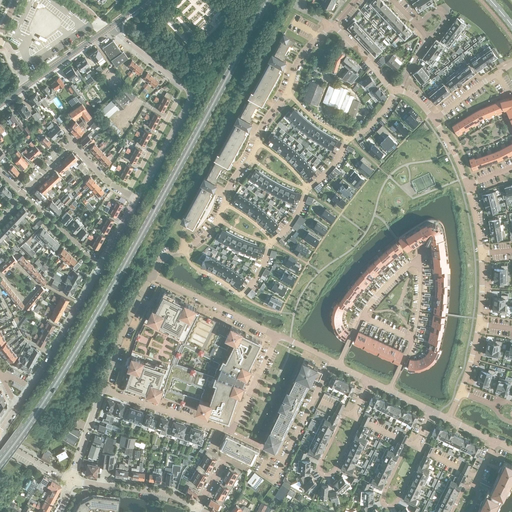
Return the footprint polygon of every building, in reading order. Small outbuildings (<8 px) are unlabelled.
[(325,0),(323,5),(331,9),(336,1),(335,1),(335,0),(342,0),(344,1),(344,0),(325,0)] [(381,0),(374,7),(373,8),(377,12),(378,11),(385,4),(381,0)] [(423,8),(418,0),(413,0),(412,1),(415,5),(414,5),(416,9),(417,8),(418,11),(423,8)] [(377,12),(376,13),(380,17),(382,15),(389,8),(385,4),(378,11),(377,12)] [(389,8),(382,15),(386,18),(384,20),(393,12),(389,8)] [(393,12),(384,20),(388,24),(397,16),(393,12)] [(397,16),(388,24),(392,28),(400,20),(397,16)] [(457,18),(454,22),(464,29),(467,25),(463,22),(464,21),(460,18),(460,19),(457,17),(457,18)] [(400,20),(392,28),(396,32),(404,24),(400,20)] [(352,31),(359,25),(355,21),(348,27),(352,31)] [(454,22),(451,27),(460,33),(463,30),(464,29),(454,22)] [(356,35),(364,27),(360,23),(359,25),(352,31),(352,32),(356,35)] [(404,24),(396,32),(397,31),(400,34),(399,36),(408,28),(404,24)] [(356,35),(360,39),(368,32),(364,28),(365,28),(364,27),(356,35)] [(451,27),(447,31),(457,38),(460,34),(460,33),(451,27)] [(408,28),(399,36),(403,40),(412,32),(408,28)] [(447,31),(444,36),(453,43),(456,38),(457,39),(457,38),(447,31)] [(360,39),(364,44),(372,36),(368,32),(360,39)] [(182,218),(181,219),(187,222),(189,223),(196,227),(215,194),(211,192),(212,188),(214,189),(217,182),(216,182),(226,163),(230,166),(233,160),(249,132),(245,130),(247,127),(249,128),(252,121),(251,121),(253,116),(261,102),(264,104),(267,98),(283,70),(279,68),(281,65),(283,66),(286,60),(284,59),(292,45),(295,40),(292,38),(285,34),(284,34),(281,39),(280,39),(282,40),(274,53),(273,52),(269,59),(270,59),(252,90),(249,96),(251,97),(241,114),(238,113),(237,116),(234,121),(237,122),(220,153),(217,158),(207,177),(205,176),(202,182),(184,214),(182,218)] [(364,44),(367,48),(374,41),(375,40),(372,36),(364,44)] [(453,43),(444,36),(440,40),(450,47),(453,43)] [(436,39),(433,44),(442,51),(445,46),(436,39)] [(121,52),(113,40),(105,46),(104,45),(103,46),(103,47),(102,48),(116,66),(128,58),(123,51),(121,52)] [(374,41),(367,48),(371,52),(378,45),(380,44),(376,40),(375,40),(374,41)] [(433,44),(429,49),(438,55),(441,51),(442,51),(433,44)] [(378,45),(371,52),(375,56),(382,50),(378,45)] [(489,46),(484,50),(491,61),(497,57),(489,46)] [(90,54),(89,55),(94,61),(96,60),(98,62),(103,58),(97,49),(92,53),(91,52),(90,53),(90,54)] [(429,49),(426,53),(436,60),(435,59),(438,55),(429,49)] [(484,50),(479,53),(481,56),(487,64),(491,61),(484,50)] [(340,61),(345,55),(340,51),(335,58),(331,70),(337,71),(340,61)] [(436,60),(426,53),(425,55),(424,54),(423,57),(423,58),(425,60),(428,62),(432,65),(436,60)] [(346,56),(345,55),(340,61),(349,69),(348,71),(347,70),(341,77),(342,78),(348,81),(355,73),(360,67),(346,56)] [(392,57),(386,63),(395,70),(400,64),(402,62),(393,55),(392,57)] [(475,56),(470,60),(478,70),(483,67),(477,59),(475,56)] [(481,56),(477,59),(483,67),(487,64),(481,56)] [(77,64),(76,64),(81,71),(84,69),(85,70),(87,73),(91,70),(89,67),(88,68),(87,67),(90,65),(85,58),(79,62),(78,62),(77,63),(77,64)] [(133,59),(128,64),(139,74),(144,69),(133,59)] [(467,63),(463,66),(470,76),(475,72),(467,63)] [(416,76),(417,78),(427,70),(423,65),(421,67),(414,73),(414,74),(413,74),(415,76),(416,76)] [(462,65),(458,69),(460,71),(466,79),(470,76),(463,66),(462,65)] [(65,73),(64,73),(70,80),(73,78),(75,82),(82,77),(77,69),(75,71),(72,67),(67,71),(66,71),(65,71),(65,73)] [(427,70),(417,78),(418,79),(418,80),(420,82),(421,82),(430,74),(427,70)] [(460,71),(456,75),(462,82),(466,79),(460,71)] [(454,72),(450,75),(458,86),(462,82),(456,75),(454,72)] [(89,85),(95,81),(89,73),(83,78),(89,85)] [(355,73),(348,81),(352,83),(358,75),(355,73)] [(157,75),(150,83),(154,86),(161,78),(157,75)] [(450,75),(445,79),(453,89),(458,86),(450,75)] [(370,76),(362,82),(369,90),(376,85),(373,82),(374,82),(372,80),(373,79),(370,77),(370,76)] [(59,88),(64,84),(59,77),(54,80),(55,81),(51,83),(56,89),(59,87),(59,88)] [(161,78),(154,86),(158,89),(164,81),(161,78)] [(303,100),(317,105),(325,85),(311,80),(303,100)] [(164,81),(158,89),(162,92),(168,84),(164,81)] [(339,112),(348,115),(347,117),(354,120),(361,102),(354,99),(355,96),(346,93),(348,89),(330,82),(322,102),(340,109),(339,112)] [(442,82),(438,86),(446,95),(450,92),(442,82)] [(72,83),(69,86),(70,86),(73,91),(76,96),(79,93),(72,83)] [(168,84),(162,92),(165,95),(172,87),(168,84)] [(47,96),(44,98),(47,102),(57,95),(55,93),(51,88),(49,89),(47,86),(42,89),(47,96)] [(376,86),(372,89),(374,92),(373,92),(379,99),(380,98),(381,100),(382,101),(386,98),(385,96),(384,95),(385,94),(381,90),(379,88),(378,88),(376,86)] [(438,86),(434,90),(442,99),(446,95),(438,86)] [(172,87),(165,95),(169,98),(176,90),(172,87)] [(433,89),(428,93),(437,103),(442,99),(434,90),(433,89)] [(176,90),(169,98),(173,101),(179,93),(176,90)] [(139,91),(134,95),(140,103),(145,99),(140,91),(139,91)] [(179,93),(173,101),(177,104),(183,96),(179,93)] [(44,98),(43,97),(41,98),(39,96),(38,96),(36,94),(35,95),(35,94),(32,96),(38,104),(40,102),(44,107),(46,106),(47,107),(49,105),(47,102),(44,98)] [(134,95),(129,98),(135,107),(140,103),(134,95)] [(39,118),(42,116),(38,111),(40,110),(36,105),(38,104),(32,96),(29,98),(30,98),(29,99),(31,102),(30,102),(37,111),(35,113),(39,118)] [(74,97),(68,101),(74,109),(69,112),(74,119),(75,118),(79,115),(83,120),(84,122),(91,116),(82,103),(76,96),(74,97)] [(92,102),(94,105),(102,100),(99,97),(92,102)] [(511,121),(511,97),(500,100),(504,109),(506,109),(511,121)] [(129,98),(124,102),(130,110),(135,107),(129,98)] [(501,110),(504,109),(500,100),(495,102),(500,114),(502,113),(501,110)] [(124,102),(119,106),(125,114),(130,110),(124,102)] [(498,115),(500,114),(495,102),(490,104),(494,113),(497,112),(498,115)] [(18,108),(17,108),(23,117),(25,119),(32,114),(27,107),(25,104),(24,105),(23,104),(20,106),(19,105),(17,107),(18,108)] [(491,114),(494,113),(490,104),(485,106),(490,118),(492,117),(491,114)] [(119,106),(114,109),(120,118),(125,114),(119,106)] [(488,119),(490,118),(485,106),(480,108),(484,117),(487,116),(488,119)] [(163,109),(159,116),(168,121),(173,111),(171,110),(168,109),(166,108),(164,107),(163,109)] [(409,115),(408,116),(405,119),(413,127),(415,125),(415,126),(418,123),(417,122),(419,121),(415,118),(418,114),(412,108),(407,113),(409,115)] [(480,120),(484,117),(480,108),(475,111),(480,120)] [(114,109),(108,113),(114,121),(120,118),(114,109)] [(288,118),(291,121),(299,113),(297,112),(294,109),(291,112),(291,111),(290,112),(289,111),(285,115),(288,118)] [(477,121),(480,120),(475,111),(470,114),(477,125),(479,124),(477,121)] [(26,135),(31,132),(27,126),(24,127),(20,122),(19,123),(12,112),(10,114),(9,113),(5,116),(7,119),(6,120),(8,123),(10,122),(12,126),(14,124),(20,131),(22,129),(26,135)] [(39,118),(35,113),(31,115),(36,121),(37,120),(39,124),(41,122),(39,118)] [(108,113),(103,117),(109,125),(114,121),(108,113)] [(293,123),(296,125),(304,116),(301,114),(301,115),(299,113),(291,121),(293,123)] [(475,126),(477,125),(470,114),(466,117),(471,125),(473,123),(475,126)] [(155,123),(154,125),(163,130),(168,121),(159,116),(155,123)] [(299,128),(300,129),(308,120),(306,118),(305,119),(303,117),(304,116),(296,125),(299,128)] [(99,117),(90,125),(94,129),(97,126),(99,128),(105,123),(99,117)] [(468,127),(471,125),(466,117),(461,120),(468,131),(469,129),(468,127)] [(75,121),(68,128),(73,133),(81,125),(83,123),(84,122),(83,120),(82,121),(78,124),(75,121)] [(302,131),(305,133),(313,124),(310,122),(309,122),(307,121),(308,120),(300,129),(302,131)] [(466,132),(468,131),(461,120),(456,122),(462,131),(464,129),(466,132)] [(50,121),(47,123),(49,125),(59,135),(61,133),(62,133),(63,132),(63,131),(57,124),(55,126),(52,123),(50,121)] [(393,124),(390,126),(397,133),(399,131),(401,133),(400,133),(401,134),(401,133),(403,135),(404,134),(404,135),(407,132),(406,132),(408,130),(400,122),(396,126),(393,124)] [(462,132),(462,131),(456,122),(452,125),(456,131),(456,132),(458,135),(462,132)] [(81,125),(73,133),(77,138),(84,131),(81,128),(83,127),(85,125),(83,123),(81,125)] [(307,135),(310,137),(317,127),(315,125),(314,126),(312,125),(313,124),(305,133),(307,135)] [(49,125),(47,127),(49,129),(50,128),(51,129),(50,131),(48,133),(54,139),(55,139),(57,138),(57,137),(59,135),(49,125)] [(150,132),(149,134),(158,139),(163,130),(154,125),(153,127),(150,132)] [(387,138),(384,140),(382,142),(381,142),(386,147),(386,148),(387,147),(389,150),(393,146),(394,147),(396,144),(397,142),(394,139),(395,138),(397,140),(397,139),(382,125),(383,126),(378,132),(381,135),(383,133),(387,138)] [(312,138),(315,140),(322,130),(319,128),(319,129),(317,128),(317,127),(310,137),(312,138)] [(317,142),(320,144),(327,133),(324,132),(323,133),(321,131),(322,130),(315,140),(317,142)] [(85,146),(87,144),(89,146),(95,140),(93,138),(92,139),(89,136),(91,135),(93,133),(91,131),(89,133),(88,135),(80,141),(85,146)] [(270,145),(272,146),(278,136),(274,134),(272,132),(269,137),(270,138),(269,139),(270,139),(267,143),(270,145)] [(322,145),(326,147),(332,136),(329,135),(328,136),(326,134),(327,133),(320,144),(322,145)] [(40,141),(38,143),(43,148),(45,146),(46,147),(47,146),(48,145),(49,144),(51,142),(45,136),(43,134),(41,136),(43,138),(40,141)] [(145,141),(144,143),(153,147),(158,139),(149,134),(148,135),(145,141)] [(273,148),(275,150),(283,140),(281,139),(278,136),(272,146),(274,147),(273,148)] [(332,136),(326,147),(329,149),(332,150),(334,145),(335,145),(335,144),(339,146),(341,142),(338,141),(335,139),(331,137),(332,136)] [(279,151),(280,152),(287,143),(284,141),(283,140),(275,150),(278,151),(279,151)] [(33,148),(31,150),(36,156),(41,152),(33,143),(31,141),(28,143),(33,148)] [(95,142),(88,149),(91,153),(99,146),(95,142)] [(142,147),(139,152),(148,157),(153,147),(144,143),(143,144),(142,147)] [(281,154),(284,156),(292,147),(289,144),(287,143),(280,152),(282,153),(281,154)] [(504,143),(502,144),(508,155),(511,153),(511,150),(509,144),(506,146),(504,143)] [(381,156),(383,153),(374,144),(369,150),(370,150),(368,152),(373,157),(375,155),(378,158),(381,156)] [(502,148),(499,149),(504,158),(508,155),(502,144),(501,145),(502,148)] [(99,146),(91,153),(95,157),(102,150),(99,146)] [(287,157),(288,159),(296,150),(293,148),(292,147),(284,156),(286,158),(287,157)] [(26,149),(22,152),(28,159),(30,158),(32,160),(36,156),(31,150),(29,152),(26,149)] [(491,149),(489,150),(493,162),(498,160),(495,151),(492,152),(491,149)] [(499,149),(495,151),(498,160),(504,158),(499,149)] [(18,150),(14,153),(18,157),(17,158),(18,159),(15,162),(21,170),(22,169),(23,170),(25,168),(24,167),(28,164),(21,156),(20,155),(21,154),(18,150)] [(102,150),(95,157),(98,161),(106,154),(102,150)] [(289,161),(291,163),(300,154),(298,153),(296,150),(288,159),(290,160),(289,161)] [(488,154),(485,155),(488,164),(493,162),(489,150),(487,151),(488,154)] [(72,152),(67,157),(70,160),(71,159),(73,161),(79,168),(85,174),(89,170),(81,162),(79,165),(75,161),(78,158),(77,158),(79,157),(76,154),(75,155),(72,152)] [(296,166),(306,156),(302,152),(291,163),(294,165),(294,164),(296,166)] [(480,153),(478,154),(482,166),(488,164),(485,155),(481,156),(480,153)] [(106,154),(98,161),(102,164),(109,157),(106,154)] [(477,157),(474,158),(478,167),(482,166),(478,154),(476,154),(477,157)] [(296,168),(299,170),(308,162),(304,158),(306,156),(296,166),(297,167),(296,168)] [(70,160),(67,157),(64,160),(69,166),(72,164),(77,169),(79,168),(73,161),(71,159),(70,160)] [(109,157),(102,164),(105,168),(113,161),(109,157)] [(133,164),(132,166),(141,171),(146,162),(137,157),(133,164)] [(370,162),(363,157),(359,162),(361,164),(358,167),(367,175),(368,174),(369,174),(372,171),(371,170),(372,169),(369,167),(371,164),(370,162)] [(474,158),(474,157),(469,158),(470,162),(473,169),(478,167),(474,158)] [(69,166),(64,160),(60,163),(63,166),(62,167),(64,169),(65,169),(69,174),(71,172),(67,168),(69,166)] [(113,161),(105,168),(109,172),(116,165),(113,161)] [(302,172),(303,173),(311,166),(310,165),(308,162),(299,170),(301,173),(302,172)] [(9,168),(8,169),(9,169),(8,170),(14,176),(15,176),(16,176),(17,175),(17,174),(19,172),(11,163),(9,165),(11,167),(10,168),(9,168)] [(67,175),(69,174),(65,169),(64,169),(62,167),(63,166),(60,163),(56,168),(61,174),(64,171),(67,175)] [(116,165),(109,172),(112,176),(120,169),(116,165)] [(128,173),(127,175),(136,180),(141,171),(132,166),(128,173)] [(311,166),(303,173),(309,181),(313,179),(310,175),(311,175),(311,174),(315,171),(313,168),(311,166)] [(335,167),(333,170),(338,174),(339,175),(342,177),(344,174),(340,171),(335,167)] [(252,180),(254,182),(260,173),(257,171),(256,169),(253,173),(252,173),(251,173),(247,177),(249,179),(252,180)] [(350,175),(354,178),(351,181),(358,186),(359,184),(360,184),(362,181),(364,179),(358,173),(354,170),(350,175)] [(56,172),(51,176),(60,184),(61,186),(63,185),(58,180),(61,177),(56,172)] [(254,182),(259,186),(266,175),(263,174),(263,175),(260,173),(254,182)] [(126,177),(122,184),(131,189),(136,180),(127,175),(126,177)] [(259,186),(264,189),(271,179),(268,177),(267,178),(265,177),(266,176),(266,175),(259,186)] [(58,186),(60,184),(51,176),(47,180),(53,185),(55,183),(58,186)] [(83,187),(84,188),(94,180),(90,176),(84,181),(87,183),(83,187)] [(264,189),(270,192),(276,182),(273,180),(272,181),(270,180),(271,179),(264,189)] [(338,189),(349,198),(353,192),(351,190),(352,188),(350,186),(351,186),(343,179),(340,182),(342,184),(338,189)] [(54,191),(50,188),(53,185),(47,180),(43,184),(52,193),(54,191)] [(89,187),(91,189),(97,184),(94,180),(84,188),(86,190),(89,187)] [(270,192),(275,195),(281,184),(278,183),(277,184),(275,183),(276,182),(270,192)] [(318,191),(324,187),(320,182),(315,186),(318,191)] [(39,187),(38,188),(44,194),(46,191),(49,194),(48,195),(52,198),(54,196),(52,193),(43,184),(41,186),(41,185),(40,185),(39,186),(39,187)] [(91,196),(100,187),(97,184),(91,189),(93,191),(89,194),(91,196)] [(275,195),(281,198),(286,187),(283,185),(282,186),(280,185),(281,184),(275,195)] [(0,194),(1,194),(3,195),(8,190),(7,188),(7,187),(5,185),(0,190),(0,194)] [(98,196),(104,191),(100,187),(91,196),(92,198),(96,194),(98,196)] [(285,203),(291,189),(288,188),(288,189),(286,188),(286,187),(281,198),(286,200),(285,203)] [(33,193),(32,194),(38,200),(40,198),(43,201),(45,199),(37,189),(35,191),(34,191),(33,192),(33,193)] [(291,189),(285,203),(291,205),(294,198),(295,198),(295,197),(299,198),(301,194),(291,190),(291,189)] [(10,197),(13,194),(8,190),(3,195),(5,197),(2,200),(5,202),(7,199),(10,196),(10,197)] [(483,195),(482,195),(483,198),(484,198),(485,200),(498,197),(497,197),(496,191),(483,194),(483,195)] [(76,199),(79,196),(77,194),(76,193),(73,196),(69,192),(68,193),(67,192),(60,200),(61,201),(63,203),(64,202),(66,204),(72,198),(73,196),(76,199)] [(237,206),(243,196),(239,193),(237,192),(234,197),(235,198),(235,199),(233,203),(235,204),(238,205),(237,206)] [(327,199),(335,206),(337,204),(341,208),(346,202),(336,194),(331,200),(329,197),(327,199)] [(240,207),(242,208),(248,199),(245,197),(243,196),(237,206),(240,208),(240,207)] [(498,197),(485,200),(486,207),(499,203),(498,197)] [(61,201),(60,200),(59,198),(54,203),(52,201),(46,206),(51,211),(61,201)] [(243,210),(246,212),(253,202),(248,199),(242,208),(244,209),(243,210)] [(69,206),(70,208),(71,208),(73,210),(76,207),(74,206),(77,203),(74,200),(69,206)] [(59,207),(63,203),(61,201),(51,211),(56,215),(61,210),(59,207)] [(116,201),(113,207),(119,210),(122,204),(116,201)] [(249,213),(251,214),(257,205),(254,203),(253,202),(246,212),(248,214),(249,213)] [(499,203),(486,207),(488,213),(497,211),(496,204),(499,204),(499,203)] [(252,216),(254,218),(262,209),(259,206),(257,205),(251,214),(252,215),(252,216)] [(23,206),(19,210),(24,216),(26,214),(29,216),(31,214),(28,211),(25,209),(26,209),(23,206)] [(108,213),(107,214),(107,215),(110,216),(111,214),(115,217),(119,210),(113,207),(109,213),(108,213)] [(63,217),(61,219),(63,222),(63,223),(65,224),(66,224),(73,217),(70,214),(73,211),(70,209),(67,212),(66,211),(62,216),(63,217)] [(257,219),(259,221),(266,212),(265,211),(262,209),(254,218),(257,220),(257,219)] [(321,215),(325,218),(324,219),(327,221),(328,220),(330,222),(332,220),(335,216),(331,213),(331,212),(325,209),(323,212),(321,215)] [(22,218),(24,216),(19,210),(15,214),(24,223),(26,221),(22,218)] [(260,223),(262,225),(270,216),(266,212),(259,221),(261,222),(260,223)] [(23,224),(24,223),(15,214),(12,218),(17,223),(19,221),(23,224)] [(270,216),(262,225),(264,227),(265,226),(267,228),(275,220),(276,219),(271,215),(270,216)] [(104,223),(110,227),(114,220),(107,217),(104,223)] [(8,222),(17,230),(19,229),(15,225),(17,223),(12,218),(8,222)] [(72,225),(69,227),(73,230),(72,231),(74,233),(75,232),(75,233),(83,224),(77,218),(71,224),(72,225)] [(499,218),(489,220),(490,226),(500,225),(499,218)] [(275,220),(267,228),(270,231),(274,235),(277,232),(274,229),(275,228),(278,224),(275,220)] [(16,232),(17,230),(8,222),(5,225),(10,230),(12,228),(16,232)] [(317,222),(313,228),(322,235),(327,228),(317,222)] [(432,269),(436,268),(447,268),(449,268),(449,263),(447,263),(446,253),(445,243),(443,233),(441,233),(440,229),(440,228),(440,227),(439,227),(439,226),(438,225),(437,224),(436,223),(435,223),(434,223),(433,222),(432,222),(431,222),(430,223),(429,223),(428,223),(427,224),(424,226),(423,224),(417,228),(410,232),(404,236),(403,235),(399,237),(407,248),(410,250),(424,240),(424,241),(425,241),(425,242),(426,242),(426,243),(427,243),(428,243),(429,243),(430,243),(432,269)] [(107,233),(110,227),(104,223),(100,230),(107,233)] [(83,229),(78,235),(80,237),(80,238),(82,239),(83,239),(88,232),(85,230),(88,226),(85,224),(82,228),(83,229)] [(8,232),(10,230),(5,225),(2,229),(10,237),(12,236),(8,232)] [(34,237),(38,241),(47,231),(45,229),(45,230),(41,226),(36,231),(38,233),(34,237)] [(9,239),(10,237),(2,229),(0,230),(0,234),(3,238),(5,236),(9,239)] [(220,241),(222,242),(228,233),(224,231),(223,229),(220,233),(219,234),(218,233),(215,238),(217,239),(220,241)] [(504,230),(491,233),(492,239),(505,237),(504,230)] [(38,241),(42,245),(51,236),(49,234),(50,234),(47,231),(38,241)] [(309,232),(304,238),(315,245),(317,242),(317,243),(319,240),(319,239),(314,236),(312,234),(309,232)] [(95,239),(101,243),(105,236),(99,233),(95,239)] [(226,244),(228,245),(233,234),(230,233),(230,234),(228,233),(222,242),(226,244)] [(228,245),(233,248),(238,237),(236,236),(235,237),(233,235),(234,234),(233,234),(228,245)] [(42,245),(46,249),(49,246),(56,239),(53,237),(53,238),(51,236),(42,245)] [(233,248),(232,250),(238,253),(239,251),(243,240),(244,239),(241,238),(240,239),(238,238),(233,248)] [(56,239),(49,246),(51,248),(50,250),(50,251),(50,252),(48,255),(50,257),(55,252),(53,250),(59,244),(57,242),(58,241),(56,239)] [(101,243),(95,239),(91,246),(98,249),(101,243)] [(239,251),(245,253),(249,242),(246,240),(246,241),(243,240),(239,251)] [(245,253),(250,255),(254,244),(251,242),(251,244),(249,243),(249,242),(245,253)] [(395,243),(392,246),(398,254),(403,251),(396,242),(395,243)] [(295,250),(294,252),(300,255),(301,254),(305,256),(309,249),(298,243),(294,250),(295,250)] [(254,244),(250,255),(256,257),(258,252),(259,252),(259,251),(263,252),(265,248),(261,247),(258,246),(254,245),(255,244),(254,244)] [(392,246),(387,249),(394,257),(398,254),(392,246)] [(57,253),(62,258),(68,252),(63,247),(57,253)] [(387,249),(383,253),(390,261),(394,257),(387,249)] [(64,264),(66,262),(72,256),(68,252),(62,258),(65,260),(60,265),(58,268),(59,269),(64,264)] [(202,265),(207,267),(211,257),(206,255),(203,253),(199,259),(203,260),(203,261),(202,265)] [(383,253),(379,257),(386,264),(390,261),(383,253)] [(18,260),(22,264),(27,260),(22,255),(18,260)] [(8,260),(13,265),(17,261),(13,256),(8,260)] [(76,260),(72,256),(66,262),(71,266),(76,260)] [(290,256),(285,265),(296,271),(300,264),(296,262),(297,260),(290,256)] [(208,269),(211,271),(216,260),(211,257),(207,267),(208,268),(208,269)] [(379,257),(375,260),(382,268),(386,264),(379,257)] [(8,269),(13,265),(8,260),(4,264),(8,269)] [(27,260),(22,264),(26,269),(31,264),(27,260)] [(214,271),(216,272),(221,262),(216,260),(211,271),(214,272),(214,271)] [(375,260),(371,264),(378,272),(382,268),(375,260)] [(217,274),(220,276),(226,265),(221,262),(216,272),(218,273),(217,274)] [(43,272),(48,267),(45,263),(40,268),(43,272)] [(0,268),(4,273),(8,269),(4,264),(0,266),(0,268)] [(30,273),(35,268),(31,264),(26,269),(30,273)] [(371,264),(367,268),(375,276),(378,272),(371,264)] [(223,276),(225,277),(231,268),(226,265),(220,276),(223,277),(223,276)] [(501,269),(494,269),(494,275),(508,275),(508,265),(501,265),(501,269)] [(34,277),(39,272),(35,268),(30,273),(34,277)] [(226,279),(229,281),(236,271),(231,268),(225,277),(227,278),(226,279)] [(367,268),(363,272),(371,280),(375,276),(367,268)] [(62,270),(71,276),(80,281),(81,278),(81,277),(81,276),(81,275),(72,270),(71,272),(70,271),(70,270),(62,270)] [(232,282),(234,283),(240,274),(236,271),(229,281),(231,283),(232,282)] [(295,276),(285,271),(281,278),(285,281),(287,282),(291,284),(294,279),(295,276)] [(34,277),(38,281),(43,276),(39,272),(34,277)] [(360,275),(359,277),(367,284),(371,280),(363,272),(360,275)] [(54,273),(52,277),(60,281),(61,280),(64,282),(64,281),(67,283),(66,286),(74,291),(76,288),(75,287),(76,287),(75,286),(76,285),(66,279),(54,273)] [(240,274),(234,283),(238,287),(241,289),(244,286),(241,283),(242,282),(241,282),(245,278),(240,274)] [(494,275),(494,279),(494,281),(501,281),(501,285),(508,285),(508,275),(494,275)] [(42,285),(43,285),(47,281),(43,276),(38,281),(42,285)] [(66,279),(76,285),(77,283),(77,284),(78,283),(78,284),(80,281),(71,276),(70,278),(67,277),(66,279)] [(359,277),(355,281),(364,288),(367,284),(359,277)] [(58,286),(57,285),(59,282),(54,280),(52,283),(50,286),(56,289),(58,286)] [(353,284),(352,285),(360,292),(364,288),(355,281),(353,284)] [(275,282),(271,290),(282,296),(286,288),(282,286),(283,285),(280,284),(279,284),(275,282)] [(9,295),(13,292),(8,285),(4,289),(9,295)] [(351,287),(348,290),(357,296),(360,292),(352,285),(351,287)] [(41,286),(33,296),(37,299),(45,289),(41,286)] [(73,293),(74,291),(66,286),(63,291),(70,295),(71,293),(72,294),(72,293),(73,293)] [(52,295),(54,292),(51,290),(49,293),(48,295),(52,298),(56,300),(57,297),(52,295)] [(346,293),(345,294),(354,301),(357,296),(348,290),(346,293)] [(246,377),(247,377),(251,369),(249,367),(256,352),(257,352),(262,342),(252,336),(251,337),(243,333),(242,333),(243,331),(232,326),(231,328),(195,311),(196,308),(185,303),(184,305),(183,304),(184,303),(174,298),(175,296),(165,291),(155,309),(153,308),(151,311),(150,311),(148,315),(149,316),(148,319),(146,318),(143,324),(138,335),(137,338),(130,356),(132,356),(131,359),(130,359),(128,363),(130,364),(129,367),(131,368),(124,388),(136,392),(137,389),(146,393),(147,391),(148,392),(147,394),(159,398),(160,396),(180,403),(181,403),(180,403),(184,404),(197,408),(196,411),(208,415),(209,413),(219,417),(218,417),(229,421),(233,410),(232,410),(238,393),(241,394),(244,385),(243,385),(243,383),(248,385),(250,380),(245,378),(246,377)] [(9,295),(15,302),(19,299),(13,292),(9,295)] [(344,296),(342,299),(351,305),(354,301),(345,294),(344,296)] [(493,303),(493,304),(504,305),(505,304),(505,298),(507,299),(508,295),(501,295),(501,298),(494,297),(493,303)] [(29,309),(37,299),(33,296),(25,306),(29,309)] [(61,296),(59,300),(57,299),(57,300),(66,305),(69,300),(61,296)] [(278,309),(281,302),(278,300),(275,298),(275,299),(271,297),(268,302),(268,303),(271,305),(270,306),(274,308),(275,307),(278,309)] [(24,305),(19,299),(15,302),(20,308),(24,305)] [(342,299),(339,303),(348,309),(351,305),(342,299)] [(63,310),(66,305),(57,300),(56,301),(58,302),(55,306),(63,310)] [(334,308),(333,310),(345,313),(345,312),(343,311),(343,310),(344,309),(344,308),(347,310),(348,309),(339,303),(337,302),(336,304),(335,306),(334,308)] [(493,303),(493,310),(500,311),(500,314),(506,314),(507,304),(505,304),(504,305),(493,304),(493,303)] [(51,311),(60,316),(63,310),(55,306),(54,309),(52,308),(51,311)] [(57,321),(60,316),(51,311),(50,312),(52,313),(50,317),(57,321)] [(333,324),(334,325),(345,322),(345,321),(342,321),(342,320),(342,319),(344,318),(344,317),(332,318),(333,320),(333,322),(333,324)] [(38,323),(52,330),(55,325),(48,321),(46,324),(42,322),(39,321),(38,323)] [(337,331),(338,333),(347,325),(346,325),(344,326),(344,325),(343,324),(343,323),(345,322),(334,325),(335,327),(336,329),(337,331)] [(49,336),(52,330),(38,323),(37,325),(40,326),(39,326),(44,329),(42,332),(49,336)] [(347,325),(338,333),(339,334),(341,336),(342,337),(344,338),(345,337),(347,338),(350,332),(349,331),(348,330),(347,329),(346,328),(348,326),(347,325)] [(364,334),(359,331),(354,341),(359,344),(364,334)] [(36,333),(35,335),(46,341),(49,336),(42,332),(40,335),(36,333)] [(369,336),(364,334),(359,344),(364,346),(369,336)] [(43,347),(46,341),(35,335),(33,337),(38,339),(36,343),(43,347)] [(364,346),(369,348),(374,338),(369,336),(364,346)] [(369,348),(374,350),(378,341),(374,338),(369,348)] [(500,351),(502,341),(496,340),(495,343),(488,342),(487,347),(487,348),(500,351)] [(374,350),(379,353),(383,343),(378,341),(374,350)] [(427,346),(431,347),(439,350),(440,349),(438,349),(439,344),(429,341),(427,346)] [(0,347),(0,351),(2,354),(10,347),(6,343),(5,344),(3,343),(0,345),(0,347),(0,348),(0,347)] [(379,353),(384,355),(388,345),(383,343),(379,353)] [(26,351),(30,354),(28,358),(25,363),(27,364),(31,366),(32,367),(40,351),(30,345),(28,348),(26,351)] [(384,355),(389,357),(393,347),(388,345),(384,355)] [(2,354),(5,358),(13,351),(10,347),(2,354)] [(389,357),(394,359),(398,350),(393,347),(389,357)] [(427,350),(426,350),(436,357),(438,355),(439,352),(439,350),(431,347),(430,349),(430,350),(429,351),(427,350)] [(498,360),(500,351),(487,348),(487,347),(485,354),(492,355),(492,359),(498,360)] [(398,350),(394,359),(399,362),(403,352),(398,350)] [(426,355),(425,356),(431,363),(432,361),(434,360),(435,358),(436,357),(426,350),(426,351),(428,353),(427,354),(426,355)] [(13,351),(5,358),(9,362),(17,356),(13,351)] [(420,355),(420,356),(424,367),(425,366),(427,365),(429,364),(431,363),(425,356),(424,357),(423,357),(421,358),(420,355)] [(14,365),(19,368),(19,367),(24,359),(22,358),(19,356),(14,365)] [(24,356),(22,358),(24,359),(19,367),(23,369),(27,364),(25,363),(28,358),(24,356)] [(416,357),(415,357),(416,369),(418,368),(420,368),(422,367),(424,367),(420,356),(419,356),(419,359),(418,359),(417,359),(416,357)] [(416,369),(415,357),(414,359),(413,359),(411,359),(410,359),(408,358),(405,365),(406,365),(408,366),(408,368),(410,368),(412,368),(414,369),(416,369)] [(267,438),(264,444),(275,450),(277,447),(278,448),(310,382),(311,382),(313,383),(316,377),(319,378),(323,370),(317,368),(318,367),(314,365),(315,364),(305,359),(300,368),(298,368),(286,394),(285,394),(280,403),(281,404),(265,437),(267,438)] [(481,370),(479,376),(491,380),(491,379),(493,374),(494,374),(495,371),(489,369),(488,372),(481,370)] [(334,388),(338,378),(339,378),(333,375),(329,383),(330,383),(328,385),(334,388)] [(492,380),(491,379),(491,380),(479,376),(479,375),(477,380),(478,380),(477,382),(484,384),(483,387),(489,389),(492,380)] [(501,392),(505,379),(499,377),(496,390),(501,392)] [(334,388),(339,390),(344,380),(338,378),(334,388)] [(509,387),(511,387),(511,378),(511,381),(505,379),(501,392),(507,394),(509,387)] [(339,390),(344,393),(349,383),(344,380),(339,390)] [(349,383),(344,393),(349,395),(350,393),(352,394),(354,389),(353,389),(355,385),(349,383)] [(380,398),(374,395),(373,398),(372,398),(369,402),(371,403),(370,405),(375,408),(380,398)] [(375,408),(380,410),(385,400),(380,398),(375,408)] [(112,409),(113,406),(114,402),(111,401),(112,400),(109,399),(108,400),(106,403),(104,407),(105,407),(104,411),(108,412),(107,414),(110,415),(112,409)] [(380,410),(386,413),(390,403),(385,400),(380,410)] [(115,410),(114,409),(112,409),(110,415),(116,417),(116,415),(120,416),(122,412),(122,413),(124,409),(123,408),(124,405),(123,405),(124,404),(120,403),(120,404),(117,403),(115,410)] [(386,413),(391,415),(396,406),(390,403),(386,413)] [(391,415),(396,418),(401,408),(396,406),(391,415)] [(126,420),(132,422),(136,408),(133,407),(133,408),(130,407),(128,412),(126,411),(123,420),(126,420)] [(136,408),(132,422),(137,424),(140,426),(143,417),(140,416),(142,411),(139,410),(136,408)] [(396,418),(402,421),(407,411),(401,408),(396,418)] [(329,415),(327,419),(335,423),(340,414),(335,411),(332,416),(329,415)] [(402,421),(407,423),(412,413),(407,411),(402,421)] [(149,427),(154,429),(157,420),(153,419),(153,420),(152,419),(153,415),(152,414),(152,413),(150,412),(149,413),(147,413),(144,423),(150,425),(149,427)] [(418,416),(412,413),(407,423),(412,426),(413,424),(415,424),(417,420),(416,419),(418,416)] [(169,426),(166,425),(167,423),(168,420),(165,419),(165,418),(162,417),(161,418),(161,417),(157,428),(161,430),(160,433),(166,435),(168,427),(169,426)] [(323,417),(321,423),(333,428),(335,423),(327,419),(323,417)] [(175,436),(176,432),(180,422),(176,421),(175,422),(173,422),(171,428),(168,427),(166,435),(166,433),(175,436)] [(180,422),(176,432),(175,436),(184,439),(186,433),(183,432),(185,426),(183,425),(184,424),(180,422)] [(321,423),(318,427),(329,433),(332,428),(333,429),(333,428),(321,423)] [(111,431),(111,428),(100,424),(97,431),(104,433),(105,429),(111,431)] [(361,424),(357,434),(365,438),(367,433),(364,431),(366,426),(361,424)] [(443,428),(437,425),(435,429),(435,428),(432,433),(434,434),(433,436),(438,438),(443,428)] [(69,427),(62,438),(73,445),(80,434),(78,432),(79,430),(71,428),(69,427)] [(197,428),(193,427),(193,428),(191,427),(189,434),(186,433),(184,439),(193,442),(194,438),(197,428)] [(316,432),(327,438),(329,433),(318,427),(318,428),(321,429),(318,433),(316,432)] [(197,428),(194,438),(193,442),(196,443),(196,444),(202,445),(204,439),(201,438),(203,431),(201,431),(201,430),(197,428)] [(438,438),(443,441),(448,431),(443,428),(438,438)] [(443,441),(449,443),(453,434),(448,431),(443,441)] [(316,432),(314,437),(325,442),(327,438),(316,432)] [(95,434),(91,443),(93,444),(99,446),(104,448),(105,443),(100,442),(102,437),(96,435),(95,434)] [(259,449),(227,434),(220,448),(252,463),(259,449)] [(356,434),(354,439),(366,444),(369,440),(356,434)] [(449,443),(454,446),(459,436),(453,434),(449,443)] [(135,438),(122,435),(120,444),(127,446),(125,454),(130,455),(129,459),(131,460),(131,457),(132,457),(133,447),(135,438)] [(454,446),(459,449),(464,439),(459,436),(454,446)] [(99,459),(98,464),(100,464),(100,466),(113,468),(116,446),(115,446),(116,439),(114,439),(107,437),(105,443),(104,448),(103,452),(100,452),(99,459)] [(311,442),(322,447),(325,442),(314,437),(316,438),(314,443),(311,442)] [(355,439),(353,444),(364,449),(366,444),(354,439),(355,439)] [(459,449),(465,451),(470,441),(464,439),(459,449)] [(465,451),(470,454),(475,444),(470,441),(465,451)] [(311,442),(309,447),(320,452),(321,452),(320,452),(322,447),(311,442)] [(398,454),(403,444),(398,442),(395,447),(392,445),(390,450),(398,454)] [(99,446),(93,444),(89,455),(88,455),(88,459),(92,460),(92,457),(95,458),(95,457),(99,459),(100,452),(103,452),(104,448),(99,446)] [(353,444),(351,449),(359,453),(362,448),(364,450),(364,449),(353,444)] [(481,446),(475,444),(470,454),(475,456),(476,454),(478,455),(480,450),(479,450),(481,446)] [(63,446),(55,451),(56,454),(57,457),(58,458),(59,459),(67,454),(67,455),(67,454),(65,449),(63,446)] [(320,452),(309,447),(310,448),(308,452),(318,457),(320,452)] [(140,457),(141,449),(133,448),(132,456),(140,457)] [(386,448),(384,453),(395,458),(396,459),(398,454),(390,450),(386,448)] [(351,449),(348,454),(357,458),(359,453),(351,449)] [(202,459),(213,464),(214,463),(216,460),(215,460),(216,459),(212,457),(213,454),(206,450),(205,453),(205,454),(202,459)] [(47,463),(51,456),(49,455),(51,453),(46,451),(45,453),(44,452),(40,458),(47,463)] [(384,453),(381,458),(384,459),(392,463),(395,458),(384,453)] [(348,454),(346,459),(355,463),(357,464),(359,459),(348,454)] [(424,454),(420,464),(428,468),(430,463),(429,463),(432,458),(429,457),(424,454)] [(197,466),(204,470),(206,467),(209,470),(210,469),(210,470),(212,467),(211,467),(213,464),(202,459),(200,464),(199,463),(197,466)] [(343,463),(353,468),(354,468),(352,468),(355,463),(346,459),(344,463),(343,463)] [(390,468),(392,463),(384,459),(381,464),(390,468)] [(497,511),(505,497),(507,498),(511,488),(511,461),(511,463),(511,464),(504,461),(501,467),(498,472),(499,472),(493,484),(495,485),(493,490),(489,488),(483,500),(482,500),(480,505),(477,511),(497,511)] [(377,468),(379,469),(388,473),(390,468),(381,464),(379,462),(377,468)] [(96,476),(97,470),(96,470),(97,464),(91,463),(91,464),(87,463),(86,474),(96,476)] [(353,468),(343,463),(341,468),(351,473),(353,468)] [(167,472),(165,482),(166,482),(166,483),(169,484),(169,483),(171,483),(172,481),(173,478),(172,478),(172,476),(176,476),(177,471),(180,471),(181,465),(174,464),(172,464),(171,472),(167,472)] [(420,464),(417,469),(418,470),(427,474),(429,475),(432,470),(428,468),(420,464)] [(196,469),(193,474),(203,480),(205,478),(207,476),(206,475),(203,473),(204,470),(197,466),(196,469)] [(227,473),(237,479),(240,474),(242,471),(235,467),(233,470),(229,468),(228,468),(227,470),(228,471),(227,473)] [(376,467),(374,472),(377,473),(385,478),(388,473),(379,469),(377,468),(376,467)] [(416,474),(427,480),(429,475),(427,474),(418,470),(416,474)] [(255,472),(247,481),(256,488),(261,481),(262,482),(264,479),(255,472)] [(455,475),(453,480),(461,484),(466,475),(461,472),(458,477),(455,475)] [(234,484),(237,479),(227,473),(225,475),(224,474),(223,477),(224,477),(223,478),(227,480),(226,483),(233,487),(234,484)] [(377,473),(374,478),(383,482),(385,478),(377,473)] [(186,480),(195,486),(196,483),(200,485),(201,485),(203,483),(202,482),(203,480),(193,474),(190,479),(187,477),(186,480)] [(424,485),(427,480),(416,474),(413,480),(422,484),(424,485)] [(45,485),(49,478),(44,475),(37,486),(39,488),(42,483),(45,485)] [(338,480),(346,489),(351,485),(343,476),(338,481),(338,480)] [(381,488),(383,483),(383,482),(374,478),(371,476),(368,482),(381,488)] [(38,483),(34,481),(34,480),(34,479),(33,479),(32,479),(32,480),(29,478),(23,486),(28,489),(26,496),(29,498),(38,483)] [(47,486),(51,488),(55,482),(52,480),(49,478),(45,485),(47,486)] [(312,487),(316,482),(312,478),(304,486),(308,490),(310,491),(313,488),(312,487)] [(459,490),(461,484),(453,480),(449,478),(447,484),(458,489),(459,490)] [(195,486),(186,480),(184,483),(186,484),(183,490),(186,492),(186,493),(192,497),(192,496),(194,496),(195,496),(197,493),(196,493),(197,490),(193,488),(195,486)] [(346,489),(338,480),(338,481),(337,480),(333,483),(334,484),(334,485),(342,494),(346,489)] [(413,480),(411,484),(420,488),(422,484),(413,480)] [(275,496),(282,500),(291,485),(289,484),(284,481),(275,496)] [(51,488),(58,492),(60,488),(60,485),(55,482),(51,488)] [(217,488),(228,494),(231,490),(233,487),(226,483),(224,485),(220,483),(220,484),(219,483),(218,486),(219,486),(217,488)] [(411,484),(409,489),(417,493),(420,495),(422,489),(420,488),(411,484)] [(447,484),(444,488),(455,494),(458,489),(447,484)] [(320,499),(327,500),(328,486),(322,485),(321,491),(320,491),(319,496),(321,496),(320,499)] [(52,503),(55,498),(45,492),(36,487),(35,489),(35,490),(33,494),(35,495),(38,491),(43,494),(43,493),(47,496),(45,499),(52,503)] [(55,498),(58,492),(51,488),(50,491),(47,489),(45,492),(55,498)] [(225,499),(228,494),(217,488),(216,490),(215,490),(214,493),(215,493),(214,493),(218,496),(217,498),(224,502),(225,500),(225,499)] [(444,488),(442,493),(453,499),(455,494),(444,488)] [(417,493),(409,489),(407,494),(415,498),(417,493)] [(109,494),(109,497),(102,496),(102,494),(103,494),(96,493),(97,493),(97,495),(93,495),(80,501),(78,505),(76,504),(76,503),(72,510),(73,510),(73,509),(75,510),(73,511),(87,511),(90,507),(91,507),(118,510),(118,507),(119,507),(118,507),(119,504),(119,501),(119,499),(120,499),(120,498),(119,498),(120,498),(116,498),(116,495),(116,496),(116,495),(109,494)] [(442,493),(440,498),(442,499),(451,503),(453,499),(442,493)] [(414,504),(416,499),(417,499),(415,498),(407,494),(406,494),(404,499),(414,504)] [(30,498),(29,500),(34,503),(49,510),(51,505),(44,501),(43,504),(38,502),(38,503),(36,502),(36,501),(30,498)] [(222,505),(224,502),(217,498),(215,501),(211,499),(210,501),(209,500),(207,504),(208,504),(208,505),(209,505),(208,506),(215,510),(215,509),(216,510),(220,504),(222,505)] [(440,498),(437,503),(448,508),(451,503),(442,499),(440,498)] [(273,511),(275,509),(268,505),(261,502),(257,511),(258,511),(273,511)] [(47,511),(49,510),(34,503),(33,505),(38,508),(39,507),(41,508),(38,511),(47,511)] [(435,508),(436,508),(437,509),(443,511),(446,511),(448,508),(437,503),(435,508)]
